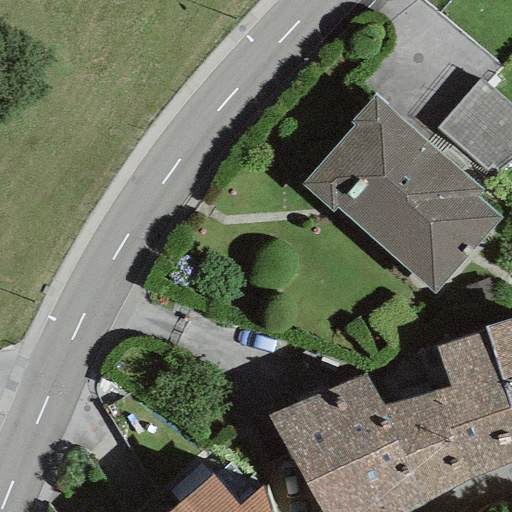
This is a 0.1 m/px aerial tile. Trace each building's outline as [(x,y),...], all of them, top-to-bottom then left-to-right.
[(503,169),(511,157),(511,90),(480,65),(438,117),(503,169)] [(348,117),(352,121),(303,178),(432,288),(499,211),(476,191),(483,183),(373,89),(348,117)] [(511,311),(482,323),(511,399),(511,311)] [(511,399),(482,323),(434,341),(449,380),(434,386),(468,471),(511,454),(511,399)] [(364,368),(265,408),(319,511),(399,511),(423,498),(421,494),(378,400),(364,368)] [(468,471),(434,386),(378,400),(421,494),(468,471)] [(237,498),(210,466),(157,511),(271,511),(259,477),(237,498)]
